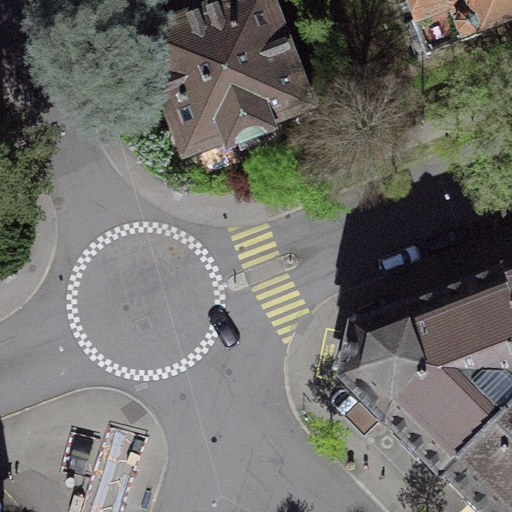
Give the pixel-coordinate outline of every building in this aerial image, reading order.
[(144,0),(101,0),(87,7),(94,22),(101,38),(152,17),(144,0)] [(308,106),(267,0),(235,0),(141,36),(146,51),(185,153),(226,138),(229,145),(271,129),(268,122),(308,106)] [(511,0),(405,0),(427,55),(511,22),(511,0)] [(511,267),(503,271),(511,293),(511,267)] [(343,378),(442,476),(511,407),(511,293),(503,271),(491,276),(410,308),(409,306),(354,328),(343,378)] [(484,511),(511,511),(511,407),(442,476),(445,479),(449,476),(484,511)]
